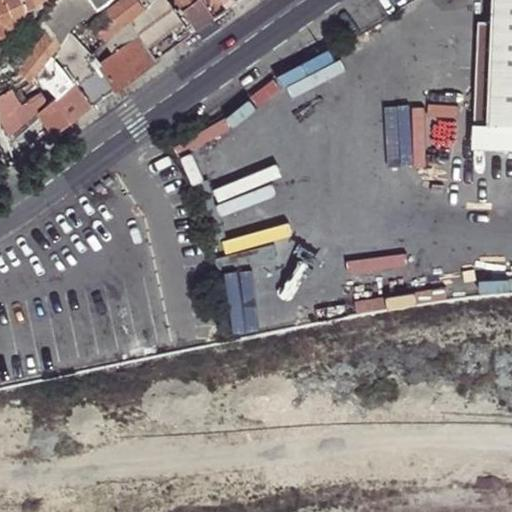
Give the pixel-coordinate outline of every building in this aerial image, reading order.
[(3,4),(2,0),(0,0),(0,20),(4,29),(13,25),(10,17),(13,15),(7,3),(3,4)] [(34,0),(13,0),(7,3),(13,15),(37,6),(36,3),(34,0)] [(61,0),(46,13),(40,23),(41,24),(47,29),(59,39),(68,31),(82,20),(97,10),(97,9),(89,0),(61,0)] [(144,11),(134,0),(121,0),(80,37),(95,55),(144,11)] [(109,3),(111,0),(89,0),(97,9),(97,10),(109,3)] [(158,60),(193,34),(167,0),(162,0),(102,50),(109,60),(141,36),(158,60)] [(157,0),(134,0),(144,11),(157,0)] [(201,0),(175,0),(184,12),(198,3),(201,0)] [(227,0),(201,0),(215,17),(232,6),(227,0)] [(511,122),(511,0),(492,0),(487,122),(511,122)] [(198,31),(211,20),(198,3),(184,12),(198,31)] [(67,35),(62,41),(54,53),(61,64),(71,54),(78,32),(75,28),(67,35)] [(59,39),(47,29),(23,65),(34,78),(59,39)] [(149,67),(158,60),(141,36),(109,60),(100,65),(118,89),(149,67)] [(36,80),(49,91),(50,90),(65,67),(61,64),(54,53),(36,80)] [(76,84),(100,65),(93,55),(70,75),(76,84)] [(0,68),(0,78),(19,71),(17,62),(0,68)] [(94,107),(118,89),(100,65),(76,84),(94,107)] [(58,92),(61,96),(76,84),(70,75),(68,72),(55,92),(57,93),(58,92)] [(56,135),(94,107),(76,84),(61,96),(41,112),(53,130),(56,135)] [(0,90),(0,114),(1,118),(21,100),(12,86),(0,90)] [(10,133),(35,112),(47,103),(41,95),(29,100),(29,99),(22,102),(21,100),(1,118),(10,133)] [(334,182),(334,100),(317,100),(317,182),(334,182)] [(13,158),(49,133),(38,115),(35,112),(10,133),(5,137),(13,158)] [(49,133),(53,130),(41,112),(38,115),(49,133)] [(0,172),(8,167),(1,145),(0,145),(0,172)]
